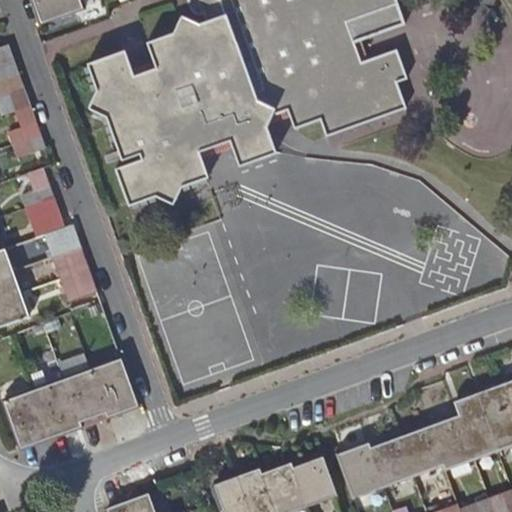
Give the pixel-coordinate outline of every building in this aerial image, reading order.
[(83,8),(79,0),(32,0),(41,23),(83,8)] [(273,153),(264,126),(260,117),(287,107),(291,117),(294,126),(321,116),(327,134),(404,106),(395,80),(406,76),(397,50),(361,62),(354,44),(405,26),(396,0),(192,0),(193,1),(200,10),(207,12),(210,22),(202,25),(186,16),(176,34),(151,42),(159,66),(145,71),(133,75),(124,53),(89,65),(99,93),(92,108),(107,115),(123,160),(140,154),(143,160),(117,169),(129,204),(155,195),(171,202),(179,186),(207,176),(197,150),(228,139),(238,165),(273,153)] [(0,82),(19,76),(9,46),(0,48),(0,82)] [(19,76),(0,82),(0,109),(2,116),(14,112),(31,106),(19,76)] [(14,112),(20,129),(9,133),(13,146),(41,136),(31,106),(14,112)] [(264,126),(291,117),(287,107),(260,117),(264,126)] [(45,147),(41,136),(13,146),(18,159),(46,149),(45,147)] [(54,198),(49,183),(44,169),(15,179),(25,209),(54,198)] [(54,198),(25,209),(36,239),(45,236),(65,228),(59,212),(54,198)] [(65,228),(45,236),(53,258),(81,247),(77,235),(74,226),(65,228)] [(89,270),(84,255),(81,247),(53,258),(60,280),(89,270)] [(6,250),(0,252),(0,276),(14,272),(6,250)] [(89,270),(60,280),(68,303),(97,293),(94,284),(89,270)] [(0,276),(0,302),(22,295),(14,272),(0,276)] [(22,295),(0,302),(0,327),(30,317),(22,295)] [(138,408),(120,359),(89,370),(107,419),(138,408)] [(81,429),(107,419),(89,370),(63,380),(81,429)] [(33,390),(50,439),(63,435),(81,429),(63,380),(33,390)] [(511,381),(498,387),(511,425),(511,381)] [(511,446),(511,425),(498,387),(476,394),(497,452),(511,446)] [(2,401),(20,450),(50,439),(33,390),(2,401)] [(497,452),(476,394),(454,403),(460,417),(475,460),(497,452)] [(460,417),(429,428),(443,467),(445,471),(475,460),(460,417)] [(443,467),(429,428),(400,438),(414,477),(443,467)] [(414,477),(400,438),(370,449),(384,488),(414,477)] [(338,455),(353,499),(384,488),(370,449),(368,444),(338,455)] [(322,457),(293,468),(307,507),(336,497),(322,457)] [(291,464),(261,474),(274,511),(293,511),(307,507),(293,468),(291,464)] [(274,511),(261,474),(259,469),(236,477),(248,511),(274,511)] [(214,485),(223,511),(248,511),(236,477),(214,485)] [(511,511),(511,493),(510,489),(502,493),(508,511),(511,511)] [(489,498),(493,511),(508,511),(502,493),(489,498)] [(155,511),(149,495),(106,510),(106,511),(155,511)] [(493,511),(489,498),(474,503),(477,511),(493,511)] [(459,511),(477,511),(474,503),(458,509),(459,511)]
